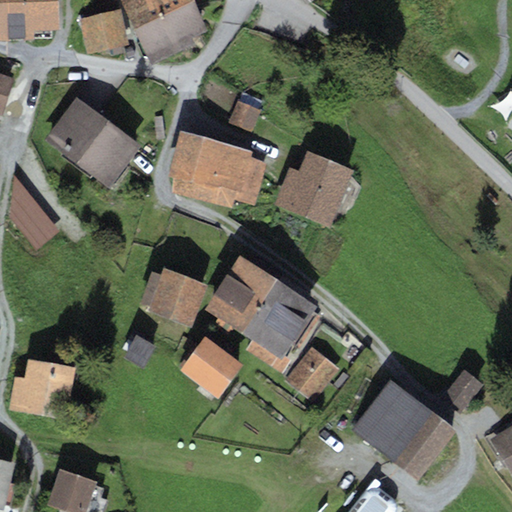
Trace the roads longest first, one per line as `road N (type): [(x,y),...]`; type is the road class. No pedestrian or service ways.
road 1 (residential): [(184,72),(185,94),(163,159),(163,195),(213,218),(306,283),(460,428),(466,467),(440,499),(420,500),(357,464)]
road 2 (tertiary): [(263,0),(405,88),(511,194)]
road 3 (residential): [(184,72),(37,57)]
road 4 (residential): [(37,57),(0,192)]
